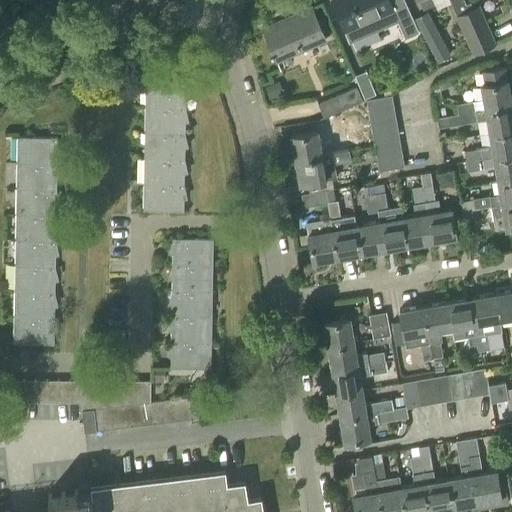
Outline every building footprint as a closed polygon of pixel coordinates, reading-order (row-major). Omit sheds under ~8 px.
[(331,0),(345,31),(393,10),(395,14),(406,9),(402,0),(331,0)] [(449,0),(416,0),(417,1),(419,0),(423,10),(435,5),(437,9),(451,3),(473,54),(449,0)] [(449,0),(473,54),(495,44),(478,6),(468,11),(463,0),(449,0)] [(293,18),(263,31),(276,62),(325,40),(311,8),(293,16),(293,18)] [(428,11),(414,18),(438,62),(451,54),(428,11)] [(485,84),(481,85),(485,109),(511,105),(505,68),(483,72),(485,84)] [(365,71),(354,75),(363,97),(374,92),(365,71)] [(185,81),(145,80),(145,106),(185,107),(185,91),(188,90),(185,82),(185,81)] [(356,86),(317,103),(323,117),(362,100),(356,86)] [(392,95),(366,100),(368,112),(394,107),(392,95)] [(473,101),(457,104),(458,114),(475,111),(473,101)] [(458,114),(436,118),(438,127),(487,119),(489,133),(511,128),(511,108),(511,105),(485,109),(475,111),(458,114)] [(187,116),(185,107),(145,106),(144,132),(184,133),(184,116),(187,116)] [(394,107),(368,112),(370,124),(396,119),(394,107)] [(396,119),(370,124),(373,136),(398,131),(396,119)] [(481,149),(465,152),(466,161),(511,153),(511,128),(489,133),(491,146),(480,147),(481,149)] [(317,131),(291,136),(295,159),(322,155),(317,131)] [(398,131),(373,136),(375,147),(400,143),(398,131)] [(186,141),(184,133),(144,132),(144,158),(184,159),(184,142),(186,141)] [(57,138),(17,137),(16,164),(56,164),(57,148),(59,148),(57,139),(57,138)] [(347,141),(330,143),(332,153),(349,150),(347,141)] [(400,143),(375,147),(377,159),(402,155),(400,143)] [(322,155),(295,159),(299,184),(337,177),(334,163),(350,160),(349,150),(332,153),(322,155)] [(511,153),(466,161),(468,171),(495,166),(497,180),(511,177),(511,153)] [(402,155),(377,159),(379,171),(404,167),(402,155)] [(186,167),(184,159),(144,158),(143,184),(183,184),(183,167),(186,167)] [(59,173),(58,172),(56,164),(16,164),(16,189),(56,189),(56,174),(59,173)] [(429,172),(419,174),(422,186),(425,203),(426,213),(431,242),(455,237),(451,209),(436,211),(429,172)] [(499,194),(473,199),(474,209),(491,206),(511,202),(511,177),(497,180),(499,194)] [(185,193),(183,184),(143,184),(142,209),(183,210),(183,194),(185,193)] [(414,215),(403,217),(407,246),(431,242),(426,213),(425,203),(422,186),(412,188),(415,205),(413,205),(414,215)] [(58,199),(56,189),(16,189),(15,214),(55,215),(55,199),(58,199)] [(325,190),(301,194),(303,207),(327,202),(325,190)] [(374,194),(364,196),(367,213),(377,211),(374,194)] [(330,217),(306,222),(313,262),(336,258),(332,229),(330,219),(340,217),(337,201),(327,202),(330,217)] [(494,222),(486,224),(488,231),(511,227),(511,202),(491,206),(494,222)] [(57,224),(55,215),(15,214),(15,240),(55,241),(55,225),(57,224)] [(403,217),(379,221),(384,250),(407,246),(403,217)] [(379,221),(355,225),(360,254),(384,250),(379,221)] [(355,225),(332,229),(336,258),(360,254),(355,225)] [(172,265),(171,265),(212,266),(213,239),(172,238),(172,241),(170,248),(172,248),(172,265)] [(55,241),(15,240),(14,266),(54,267),(54,250),(57,250),(55,241)] [(171,290),(212,292),(212,266),(171,265),(169,273),(172,274),(171,290)] [(56,276),(56,275),(54,267),(14,266),(14,292),(54,292),(54,276),(56,276)] [(171,316),(170,316),(211,317),(212,292),(171,290),(169,298),(171,299),(171,316)] [(511,290),(494,293),(499,320),(511,318),(511,323),(511,290)] [(56,301),(54,292),(14,292),(13,318),(53,318),(54,302),(56,301)] [(494,293),(471,297),(475,324),(499,320),(494,293)] [(447,302),(452,328),(454,340),(467,337),(470,353),(480,351),(477,334),(475,324),(471,297),(447,302)] [(447,302),(423,306),(432,359),(435,371),(443,370),(441,358),(442,358),(439,342),(441,341),(440,330),(452,328),(447,302)] [(423,306),(399,310),(405,346),(420,344),(423,361),(432,359),(423,306)] [(389,312),(372,315),(376,339),(393,336),(389,312)] [(170,341),(211,342),(211,317),(170,316),(168,324),(171,324),(170,341)] [(55,327),(53,318),(13,318),(13,343),(52,344),(53,328),(55,327)] [(349,319),(323,323),(327,347),(354,343),(349,319)] [(487,332),(477,334),(480,351),(490,349),(487,332)] [(211,342),(170,341),(168,349),(170,350),(170,367),(210,368),(211,342)] [(354,343),(327,347),(331,371),(384,362),(382,352),(365,354),(365,353),(356,355),(354,343)] [(384,362),(331,371),(335,394),(362,390),(359,376),(386,371),(384,362)] [(485,368),(473,370),(477,396),(489,393),(485,368)] [(473,370),(461,372),(465,398),(477,396),(473,370)] [(461,372),(449,374),(454,400),(465,398),(461,372)] [(449,374),(437,376),(442,402),(454,400),(449,374)] [(437,376),(425,378),(430,404),(442,402),(437,376)] [(425,378),(413,380),(418,406),(430,404),(425,378)] [(3,380),(3,402),(12,402),(12,380),(3,380)] [(12,380),(12,402),(23,402),(23,380),(12,380)] [(23,380),(23,402),(34,402),(34,380),(23,380)] [(34,380),(34,402),(46,402),(46,380),(34,380)] [(46,380),(46,402),(57,402),(57,380),(46,380)] [(57,380),(57,402),(67,402),(69,402),(69,380),(57,380)] [(69,380),(69,402),(80,402),(80,380),(69,380)] [(80,380),(80,402),(81,402),(81,410),(92,409),(92,380),(80,380)] [(92,380),(92,409),(93,408),(103,407),(103,380),(92,380)] [(103,380),(103,407),(115,406),(115,380),(103,380)] [(115,380),(115,406),(116,406),(126,404),(126,380),(115,380)] [(126,380),(126,404),(128,404),(137,403),(138,381),(126,380)] [(413,380),(401,383),(406,407),(406,408),(418,406),(413,380)] [(138,381),(137,403),(139,403),(150,402),(150,381),(138,381)] [(491,402),(507,399),(511,398),(511,388),(505,390),(504,384),(488,387),(491,402)] [(362,390),(335,394),(339,418),(392,409),(390,399),(364,404),(362,390)] [(198,418),(195,396),(185,397),(188,419),(198,418)] [(188,419),(185,397),(174,399),(177,421),(188,419)] [(177,421),(174,399),(162,400),(165,422),(177,421)] [(165,422),(162,400),(151,401),(154,423),(165,422)] [(154,423),(151,401),(150,402),(139,403),(142,425),(154,423)] [(142,425),(139,403),(137,403),(128,404),(131,426),(142,425)] [(131,426),(128,404),(126,404),(116,406),(119,428),(131,426)] [(119,428),(116,406),(115,406),(103,407),(93,408),(96,430),(119,428)] [(392,409),(339,418),(343,442),(370,438),(367,423),(407,416),(406,408),(406,407),(392,409)] [(96,430),(93,408),(92,409),(81,410),(83,422),(84,432),(96,430)] [(475,437),(465,439),(469,465),(471,474),(476,503),(486,501),(487,508),(507,504),(504,484),(498,485),(495,470),(480,473),(479,463),(476,447),(477,446),(475,437)] [(465,439),(454,441),(456,450),(457,450),(459,467),(469,465),(465,439)] [(418,448),(429,511),(452,507),(447,478),(433,481),(428,445),(418,447),(418,448)] [(414,484),(400,486),(404,511),(424,511),(429,511),(418,448),(410,449),(411,458),(409,458),(414,484)] [(378,454),(371,455),(372,464),(373,470),(380,511),(404,511),(400,486),(399,477),(385,480),(382,463),(380,463),(378,454)] [(371,455),(356,458),(357,461),(359,473),(363,472),(373,470),(372,464),(371,455)] [(367,492),(352,495),(355,511),(380,511),(373,470),(363,472),(367,492)] [(220,474),(91,490),(91,496),(92,496),(92,511),(190,511),(222,508),(222,511),(257,511),(256,502),(248,503),(244,481),(222,483),(220,474)] [(471,474),(447,478),(452,507),(476,503),(471,474)] [(92,511),(92,496),(91,496),(90,496),(79,498),(78,490),(48,493),(49,501),(50,511),(92,511)]
